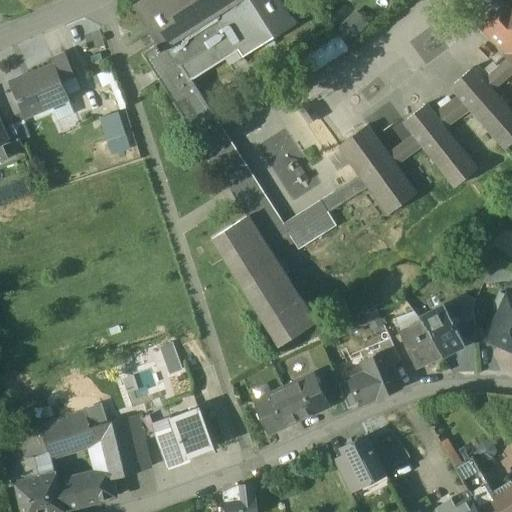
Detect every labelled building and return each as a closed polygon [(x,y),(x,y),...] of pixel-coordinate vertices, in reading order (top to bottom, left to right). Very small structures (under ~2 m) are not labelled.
[(215,114),(192,78),(193,77),(194,78),(239,49),(244,56),(297,22),(281,0),(141,0),(134,5),(158,42),(143,52),(185,116),(184,117),(191,129),(193,128),(215,114)] [(479,165),(446,124),(472,106),(507,146),(511,141),(511,106),(495,87),(511,72),(511,0),(497,0),(477,20),(508,51),(506,53),(510,57),(486,77),(475,64),(453,84),(461,93),(435,110),(427,101),(404,120),(415,132),(389,151),(397,161),(423,142),(457,184),(479,165)] [(340,33),(290,64),(301,80),(352,48),(340,33)] [(65,52),(52,57),(54,63),(63,81),(76,76),(65,52)] [(54,63),(7,83),(23,119),(70,99),(63,81),(54,63)] [(109,153),(129,148),(120,110),(100,114),(109,153)] [(283,220),(215,114),(193,128),(250,214),(251,214),(263,233),(283,220)] [(389,151),(368,123),(340,143),(360,170),(368,181),(390,210),(418,190),(397,161),(389,151)] [(263,233),(262,234),(269,245),(290,232),(328,207),(368,181),(360,170),(283,220),(263,233)] [(328,207),(290,232),(300,246),(337,222),(328,207)] [(269,245),(262,234),(263,233),(251,214),(250,214),(214,237),(282,341),(317,319),(269,245)] [(465,295),(444,306),(455,325),(473,320),(473,306),(476,300),(465,295)] [(511,296),(507,295),(488,339),(511,349),(511,296)] [(431,330),(443,355),(464,343),(455,325),(444,306),(421,318),(423,320),(431,330)] [(431,330),(423,320),(401,330),(417,366),(443,355),(431,330)] [(384,352),(364,361),(368,372),(388,363),(384,352)] [(388,363),(368,372),(377,396),(399,387),(390,362),(388,363)] [(368,372),(351,379),(360,402),(377,396),(368,372)] [(315,373),(285,387),(299,418),(329,404),(315,373)] [(351,379),(339,384),(349,408),(360,403),(360,402),(351,379)] [(285,387),(256,400),(269,431),(299,418),(285,387)] [(158,433),(169,466),(215,451),(200,407),(172,417),(175,427),(158,433)] [(511,412),(500,418),(511,439),(511,412)] [(87,414),(42,429),(48,446),(52,455),(76,447),(87,447),(105,443),(106,442),(100,424),(91,426),(87,414)] [(127,416),(100,424),(106,442),(105,443),(110,473),(111,472),(112,477),(140,470),(127,416)] [(42,429),(6,440),(11,458),(33,452),(48,446),(42,429)] [(396,434),(374,448),(386,471),(410,456),(396,434)] [(367,435),(342,448),(346,455),(361,485),(386,472),(386,471),(374,448),(367,435)] [(6,440),(6,439),(0,440),(0,466),(3,478),(15,475),(11,458),(6,440)] [(33,452),(11,458),(15,475),(17,484),(18,484),(40,479),(33,452)] [(361,485),(346,455),(335,460),(350,491),(361,485)] [(496,495),(474,458),(457,468),(479,505),(496,495)] [(110,473),(74,482),(79,504),(117,495),(112,477),(111,472),(110,473)] [(40,479),(18,484),(24,511),(48,511),(64,508),(59,486),(57,475),(40,479)] [(511,481),(500,489),(502,493),(511,486),(511,481)] [(74,482),(59,486),(64,508),(79,504),(74,482)] [(253,482),(238,484),(240,498),(255,496),(253,482)] [(511,511),(511,486),(502,493),(497,496),(496,495),(479,505),(483,511),(511,511)] [(240,498),(226,500),(227,511),(257,511),(255,496),(240,498)] [(439,511),(480,511),(471,496),(456,505),(452,498),(436,508),(439,511)]
